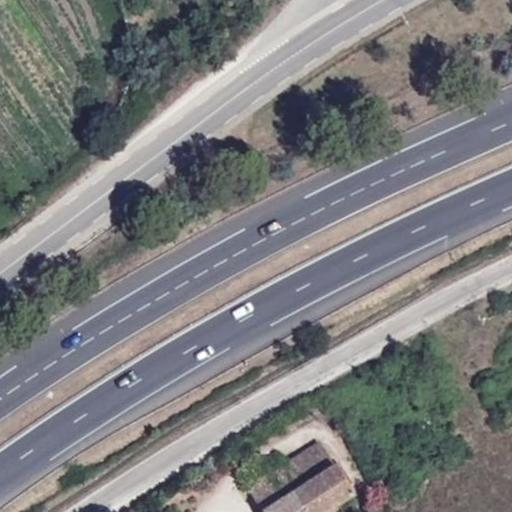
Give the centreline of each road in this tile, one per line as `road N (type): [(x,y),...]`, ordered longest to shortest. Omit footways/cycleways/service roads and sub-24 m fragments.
road 1 (motorway): [(0,474),(277,300),(511,186)]
road 2 (motorway): [(511,122),(406,165),(244,249),(0,401)]
road 3 (unclassified): [(511,273),(355,347),(97,511)]
road 4 (secondary): [(292,56),(168,139),(0,270)]
